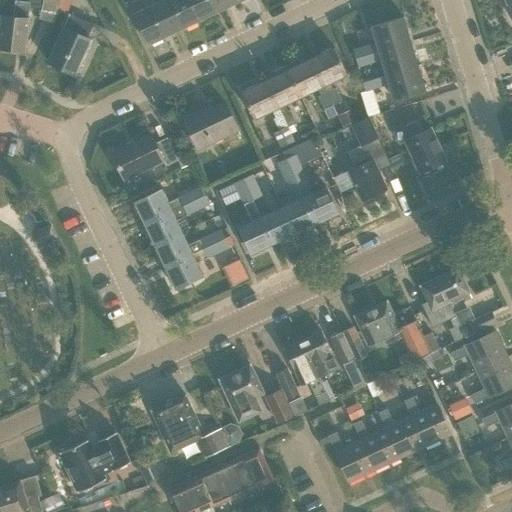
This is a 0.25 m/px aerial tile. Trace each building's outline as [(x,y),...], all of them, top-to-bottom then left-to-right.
[(58,14),(62,0),(44,0),(42,11),(58,14)] [(199,21),(189,0),(165,0),(160,3),(174,33),(199,21)] [(224,9),(220,0),(189,0),(199,21),(224,9)] [(244,0),(220,0),(224,9),(244,0)] [(0,48),(25,52),(29,19),(28,19),(30,3),(16,1),(14,17),(2,16),(0,33),(0,48)] [(174,33),(160,3),(134,15),(149,45),(174,33)] [(75,75),(91,40),(87,39),(93,25),(68,14),(62,28),(65,29),(49,63),(75,75)] [(411,42),(404,19),(404,18),(404,17),(372,27),(377,45),(371,47),(370,45),(353,50),(356,59),(411,42)] [(418,66),(411,42),(356,59),(359,67),(375,62),(375,61),(382,59),(387,76),(418,66)] [(319,56),(311,59),(333,106),(342,101),(336,89),(334,90),(330,84),(347,75),(335,49),(334,48),(318,55),(319,56)] [(304,63),(301,58),(286,66),(301,97),(318,89),(321,96),(318,97),(324,110),(333,106),(311,59),(304,63)] [(271,73),(273,77),(266,81),(288,127),(297,123),(291,111),(288,112),(285,105),(301,97),(286,66),(271,73)] [(426,90),(418,66),(387,76),(363,83),(366,92),(383,87),(382,85),(389,83),(394,101),(426,91),(426,90)] [(266,81),(258,85),(258,84),(242,92),(242,93),(243,93),(255,119),(272,111),(275,118),(273,119),(278,130),(273,132),(280,147),(294,141),(288,127),(266,81)] [(225,103),(206,113),(205,110),(184,120),(198,149),(238,130),(225,103)] [(339,114),(344,125),(355,120),(350,109),(339,114)] [(368,200),(375,197),(375,195),(387,189),(379,171),(391,165),(368,117),(352,125),(363,146),(349,153),(356,167),(348,171),(362,201),(366,199),(368,200)] [(431,128),(422,132),(417,122),(394,132),(400,144),(405,142),(420,174),(435,167),(436,168),(443,165),(443,163),(447,161),(431,128)] [(168,141),(157,146),(152,135),(112,154),(124,180),(164,162),(166,167),(177,161),(168,141)] [(304,197),(316,224),(339,214),(326,187),(314,193),(297,154),(287,158),(304,197)] [(283,207),(295,234),(316,224),(304,197),(287,158),(276,163),(294,201),(283,207)] [(244,179),(254,201),(261,217),(274,244),(295,234),(283,207),(270,213),(253,175),(244,179)] [(235,183),(245,205),(254,201),(244,179),(235,183)] [(162,190),(135,202),(145,224),(205,196),(201,186),(168,202),(162,190)] [(205,196),(145,224),(156,246),(182,233),(177,221),(187,216),(210,205),(205,196)] [(261,217),(239,227),(251,254),(274,244),(261,217)] [(156,246),(166,267),(193,255),(226,239),(221,229),(188,245),(182,233),(156,246)] [(230,248),(226,239),(193,255),(166,267),(176,289),(203,276),(197,264),(230,248)] [(249,280),(240,261),(223,269),(232,288),(249,280)] [(439,277),(462,330),(466,338),(497,324),(492,313),(472,322),(463,301),(472,298),(458,268),(439,277)] [(462,330),(439,277),(420,286),(430,306),(424,309),(433,328),(450,320),(454,328),(449,330),(455,342),(466,338),(462,330)] [(416,321),(400,328),(387,301),(355,317),(365,338),(368,337),(372,345),(399,332),(410,354),(399,359),(403,367),(431,354),(416,321)] [(367,356),(353,327),(342,332),(355,359),(356,361),(367,356)] [(508,357),(496,331),(465,346),(450,353),(454,361),(469,354),(477,372),(508,357)] [(332,354),(322,332),(303,341),(321,376),(338,368),(332,354)] [(355,359),(342,332),(330,338),(343,365),(355,359)] [(440,348),(432,332),(424,336),(432,352),(440,348)] [(303,341),(284,349),(295,372),(301,385),(309,382),(316,396),(319,404),(330,399),(326,391),(320,377),(321,376),(303,341)] [(511,386),(511,365),(508,357),(477,372),(485,389),(470,396),(474,404),(489,397),(489,398),(511,386)] [(239,421),(255,413),(250,401),(264,394),(250,365),(219,380),(233,408),(239,421)] [(275,372),(287,400),(299,394),(287,367),(275,372)] [(377,380),(367,384),(373,397),(383,393),(377,380)] [(281,390),(266,398),(278,423),(294,416),(281,390)] [(221,429),(204,437),(196,420),(197,419),(186,395),(152,411),(163,435),(164,435),(172,452),(197,440),(206,458),(230,447),(221,429)] [(404,401),(411,416),(426,447),(451,435),(437,404),(419,412),(413,398),(404,401)] [(449,405),(455,420),(470,413),(463,399),(449,405)] [(511,436),(511,404),(496,412),(496,413),(482,419),(485,428),(500,421),(508,438),(511,436)] [(387,409),(379,413),(386,428),(400,459),(426,447),(411,416),(394,424),(387,409)] [(362,421),(354,425),(360,439),(375,470),(400,459),(386,428),(368,436),(362,421)] [(60,453),(78,493),(106,480),(103,474),(112,470),(113,471),(130,463),(116,433),(99,441),(100,444),(91,448),(88,440),(60,453)] [(360,439),(343,447),(336,433),(328,436),(335,451),(334,451),(349,482),(375,470),(360,439)] [(511,436),(508,438),(511,446),(511,457),(501,462),(505,470),(511,466),(511,436)] [(261,454),(263,454),(261,449),(171,489),(180,511),(201,511),(273,480),(261,454)] [(140,467),(148,482),(159,476),(152,461),(140,467)] [(38,497),(42,496),(36,476),(20,481),(20,480),(0,486),(0,511),(40,511),(43,511),(38,497)]
